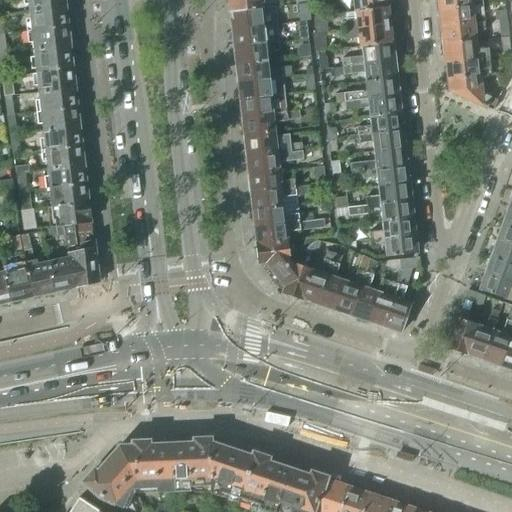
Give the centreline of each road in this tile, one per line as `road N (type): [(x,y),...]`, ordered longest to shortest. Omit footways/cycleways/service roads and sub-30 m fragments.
road 1 (tertiary): [(115,0),(152,345)]
road 2 (secondary): [(198,396),(299,404),(511,475)]
road 3 (residential): [(192,265),(226,228),(205,48),(170,3)]
road 4 (tertiary): [(192,265),(170,3)]
road 5 (residential): [(412,0),(439,234),(453,251)]
road 6 (secondary): [(389,390),(243,342),(201,338)]
road 7 (secondary): [(0,409),(162,397)]
road 8 (secondary): [(152,345),(0,375)]
road 9 (residential): [(453,251),(501,123)]
road 10 (secondary): [(511,431),(389,390)]
